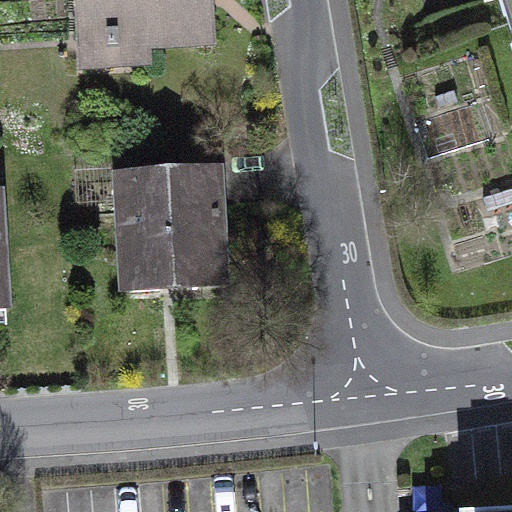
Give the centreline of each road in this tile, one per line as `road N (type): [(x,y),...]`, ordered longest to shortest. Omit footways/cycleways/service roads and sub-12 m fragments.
road 1 (residential): [(362,397),(300,0)]
road 2 (residential): [(362,397),(0,432)]
road 3 (residential): [(511,381),(362,397)]
